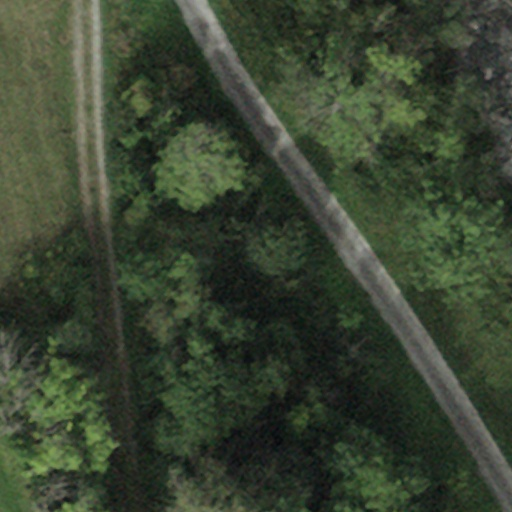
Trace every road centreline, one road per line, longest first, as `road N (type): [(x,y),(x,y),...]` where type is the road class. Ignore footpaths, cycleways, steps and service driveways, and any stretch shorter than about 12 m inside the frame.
road 1 (track): [(193,0),(248,104),(391,290),(511,477)]
road 2 (track): [(79,0),(118,459),(138,511)]
